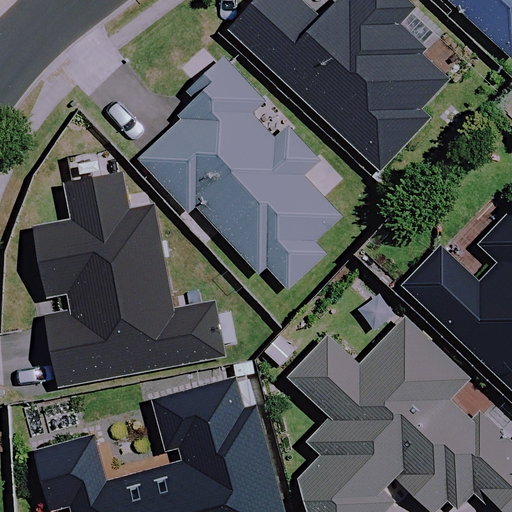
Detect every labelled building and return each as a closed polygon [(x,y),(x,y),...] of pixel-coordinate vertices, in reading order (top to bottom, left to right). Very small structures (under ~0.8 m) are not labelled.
[(434,35),(398,0),(354,0),(325,31),(292,0),(261,0),(234,29),(380,170),(424,125),(418,119),(450,85),(416,53),(434,35)] [(511,0),(444,0),(511,62),(511,61),(511,0)] [(219,233),(215,237),(257,280),(266,271),(286,293),(325,255),(314,244),(339,220),(302,183),(321,164),(288,130),(274,144),(250,120),(264,106),(204,43),(177,70),(198,93),(190,100),(197,108),(140,163),(193,217),(199,212),(219,233)] [(78,225),(35,234),(51,303),(72,298),(76,315),(47,322),(63,391),(220,356),(209,308),(171,316),(147,211),(128,215),(120,177),(70,189),(78,225)] [(511,221),(485,250),(502,266),(480,289),(442,253),(410,288),(511,384),(511,221)] [(293,383),(333,422),(308,448),(325,464),(306,482),(313,511),(394,511),(398,508),(388,498),(401,486),(427,511),(443,511),(452,504),(459,511),(463,511),(477,498),(492,511),(511,511),(511,448),(480,417),(471,426),(450,406),(470,386),(408,325),(362,372),(332,343),(293,383)] [(283,328),(260,354),(282,373),(305,348),(283,328)] [(235,381),(156,402),(170,455),(181,452),(185,465),(104,487),(92,439),(35,454),(50,511),(60,511),(77,508),(78,511),(281,511),(255,412),(244,415),(235,381)]
